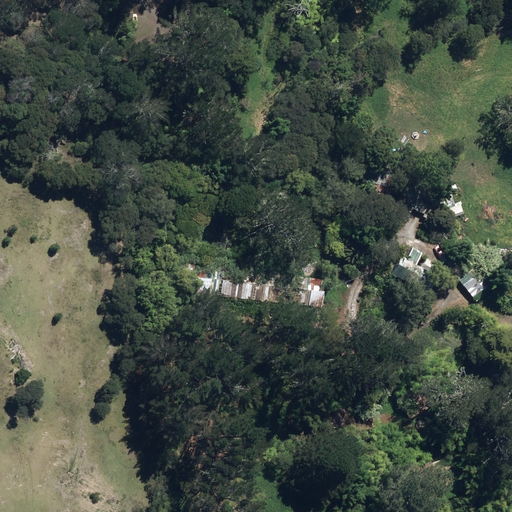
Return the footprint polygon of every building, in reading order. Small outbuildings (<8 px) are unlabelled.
[(365,45),(377,50),(384,32),(371,28),(365,45)] [(372,182),(370,193),(391,198),(396,178),(387,175),(389,169),(378,166),(379,162),(353,156),(350,166),(361,169),(358,179),(372,182)] [(397,206),(413,212),(422,191),(406,185),(397,206)] [(448,189),(438,193),(443,209),(453,205),(448,189)] [(459,214),(455,207),(442,213),(446,220),(459,214)] [(396,268),(409,273),(413,265),(400,260),(396,268)] [(470,263),(453,276),(462,288),(466,285),(470,291),(480,284),(475,276),(478,274),(470,263)] [(173,292),(321,308),(324,281),(177,265),(173,292)] [(404,289),(426,301),(439,278),(416,266),(404,289)] [(401,403),(409,420),(427,411),(418,394),(401,403)] [(407,470),(413,484),(436,474),(430,461),(407,470)]
